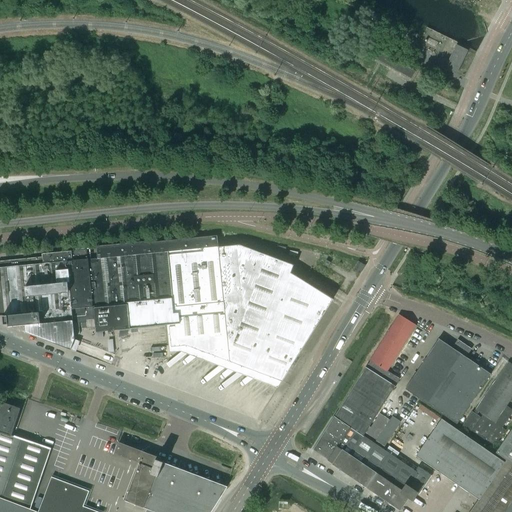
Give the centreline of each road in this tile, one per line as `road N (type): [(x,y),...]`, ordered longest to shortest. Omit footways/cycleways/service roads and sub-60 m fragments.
road 1 (tertiary): [(364,216),(218,180),(95,176),(0,185)]
road 2 (tertiary): [(0,224),(226,204),(364,216)]
road 3 (tertiary): [(368,291),(511,34)]
road 4 (unclassified): [(270,451),(0,339)]
road 5 (tertiary): [(270,451),(368,291)]
road 6 (unclassified): [(511,351),(368,291)]
road 7 (unclassified): [(376,511),(270,451)]
